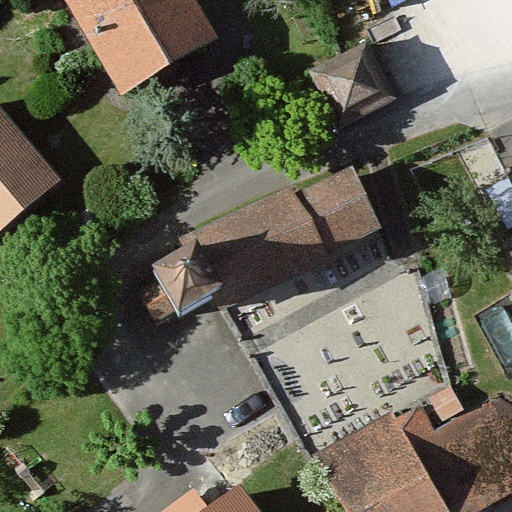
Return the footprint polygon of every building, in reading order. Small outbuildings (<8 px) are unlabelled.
[(174,0),(59,0),(49,6),(111,107),(205,50),(174,0)] [(359,48),(302,77),(331,134),(388,104),(359,48)] [(0,127),(0,229),(51,185),(0,127)] [(187,260),(150,277),(170,320),(213,300),(221,318),(380,245),(345,169),(180,245),(187,260)] [(511,255),(496,264),(511,293),(511,255)] [(437,511),(383,420),(306,466),(333,511),(437,511)] [(241,511),(229,493),(201,511),(241,511)]
